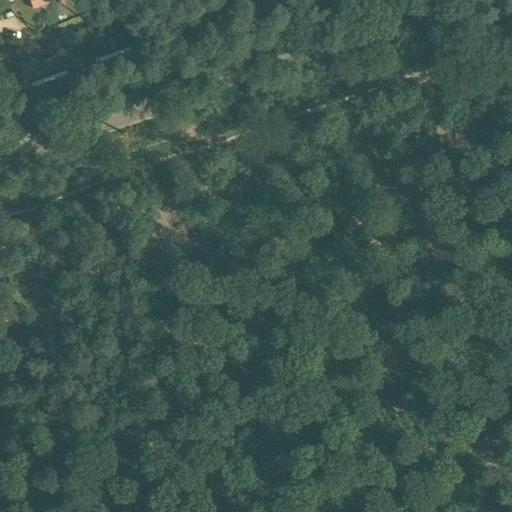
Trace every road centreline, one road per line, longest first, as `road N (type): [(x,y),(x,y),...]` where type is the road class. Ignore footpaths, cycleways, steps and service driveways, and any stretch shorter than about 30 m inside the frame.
road 1 (unknown): [(0,216),(511,41)]
road 2 (unclassified): [(0,160),(459,0)]
